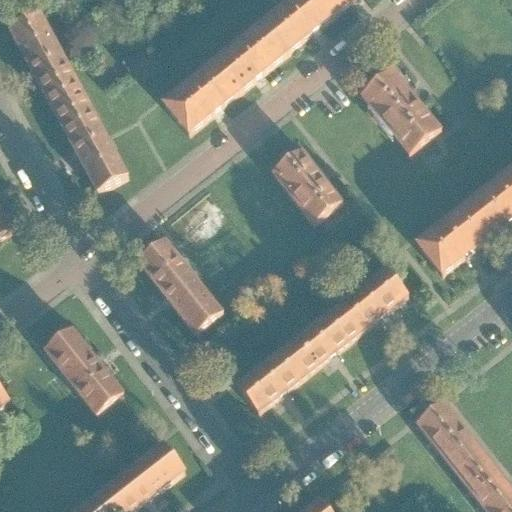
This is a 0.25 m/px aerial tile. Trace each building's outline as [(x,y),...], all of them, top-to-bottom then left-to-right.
[(323,0),(294,0),(258,30),(287,62),(339,19),(323,0)] [(362,0),(323,0),(339,19),(362,0)] [(39,19),(4,37),(49,117),(84,100),(39,19)] [(287,62),(258,30),(210,69),(238,102),(287,62)] [(238,102),(210,69),(157,112),(185,145),(238,102)] [(442,136),(393,77),(360,105),(409,164),(442,136)] [(84,100),(49,117),(95,199),(129,182),(84,100)] [(343,209),(301,158),(269,184),(311,235),(343,209)] [(511,176),(474,207),(501,240),(511,231),(511,176)] [(474,207),(413,252),(440,287),(501,240),(474,207)] [(0,243),(13,237),(0,213),(0,243)] [(220,316),(164,248),(136,271),(192,339),(220,316)] [(408,301),(388,277),(339,315),(360,340),(408,301)] [(339,315),(286,357),(307,382),(360,340),(339,315)] [(122,404),(72,338),(43,359),(93,425),(122,404)] [(258,421),(307,382),(286,357),(236,394),(258,421)] [(0,415),(10,408),(0,395),(0,415)] [(484,458),(445,410),(418,431),(456,480),(484,458)] [(94,511),(139,511),(185,476),(166,454),(93,510),(94,511)] [(511,511),(511,494),(484,458),(456,480),(482,511),(511,511)]
